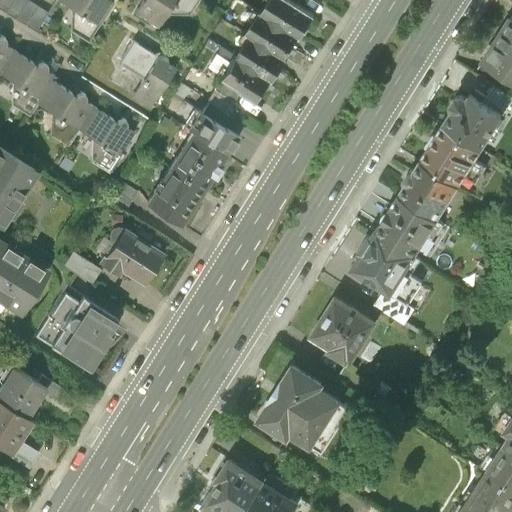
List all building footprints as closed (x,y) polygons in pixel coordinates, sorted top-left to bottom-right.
[(2,0),(0,4),(0,11),(36,35),(49,15),(24,0),(2,0)] [(59,0),(72,9),(70,33),(88,44),(114,5),(106,0),(59,0)] [(198,0),(144,0),(136,13),(159,27),(168,13),(190,13),(198,0)] [(287,0),(271,0),(263,13),(298,36),(299,37),(313,17),(296,5),(287,0)] [(283,59),(298,36),(263,13),(261,12),(246,35),(250,38),(283,59)] [(511,18),(481,65),(508,82),(511,84),(511,18)] [(286,61),(283,59),(250,38),(236,58),(271,81),(273,81),(286,61)] [(147,79),(135,98),(152,109),(178,69),(137,43),(124,64),(147,79)] [(0,72),(13,52),(0,44),(0,72)] [(0,72),(0,75),(13,84),(10,87),(10,107),(28,118),(37,105),(39,100),(51,82),(54,78),(13,52),(0,72)] [(257,103),(271,81),(236,58),(233,57),(219,79),(221,80),(240,93),(257,103)] [(501,93),(508,82),(481,65),(474,75),(501,93)] [(235,103),(240,93),(221,80),(216,90),(235,103)] [(67,149),(78,131),(92,108),(51,82),(39,100),(37,105),(70,125),(61,132),(53,127),(49,137),(67,149)] [(452,112),(443,126),(480,150),(501,116),(470,96),(467,101),(461,97),(456,98),(451,107),(452,112)] [(207,103),(200,113),(221,127),(228,117),(207,103)] [(134,134),(92,108),(78,131),(94,141),(92,145),(91,163),(108,174),(119,157),(134,134)] [(189,130),(194,133),(227,155),(238,139),(221,127),(200,113),(189,130)] [(443,126),(420,163),(457,186),(464,175),(475,182),(485,167),(473,160),(480,150),(443,126)] [(204,189),(227,155),(194,133),(171,167),(204,189)] [(0,145),(0,218),(14,228),(48,176),(0,145)] [(406,186),(399,196),(436,220),(457,186),(420,163),(414,173),(411,171),(403,184),(406,186)] [(181,226),(204,189),(171,167),(147,204),(181,226)] [(83,186),(75,198),(82,203),(91,191),(83,186)] [(399,196),(376,232),(414,254),(425,236),(432,240),(442,224),(436,220),(399,196)] [(111,241),(115,244),(100,264),(116,274),(121,269),(144,283),(163,255),(123,230),(120,228),(117,228),(113,228),(110,231),(109,234),(109,239),(111,241)] [(421,259),(414,254),(376,232),(372,239),(368,237),(359,252),(362,254),(352,269),(384,289),(407,304),(422,281),(411,274),(421,259)] [(0,251),(0,322),(15,332),(47,281),(0,251)] [(91,285),(101,269),(74,252),(64,267),(91,285)] [(407,304),(384,289),(373,306),(404,325),(414,309),(407,304)] [(78,302),(64,294),(35,337),(89,371),(117,326),(113,324),(117,318),(82,296),(78,302)] [(335,295),(310,336),(350,361),(375,321),(335,295)] [(360,358),(370,364),(379,348),(370,342),(360,358)] [(13,365),(0,384),(0,401),(26,418),(42,392),(46,386),(42,383),(13,365)] [(293,365),(259,419),(288,436),(286,439),(318,458),(350,407),(318,387),(321,382),(293,365)] [(375,387),(344,367),(337,378),(369,397),(375,387)] [(46,386),(42,392),(66,407),(74,395),(46,376),(42,383),(46,386)] [(0,401),(0,444),(11,452),(19,440),(31,421),(26,418),(0,401)] [(508,433),(502,443),(511,449),(511,412),(501,429),(508,433)] [(39,452),(19,440),(11,452),(0,444),(0,449),(29,468),(39,452)] [(511,449),(502,443),(485,470),(511,486),(511,449)] [(203,504),(215,511),(242,511),(263,479),(230,458),(211,487),(213,488),(203,504)] [(476,511),(507,511),(511,504),(511,486),(485,470),(463,504),(476,511)] [(268,472),(263,479),(242,511),(289,511),(297,500),(290,496),(294,488),(268,472)]
